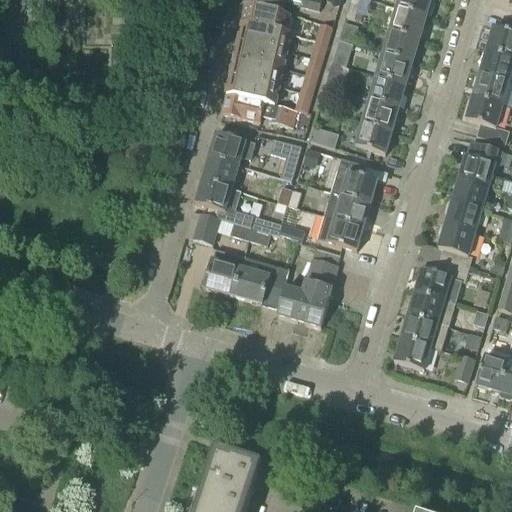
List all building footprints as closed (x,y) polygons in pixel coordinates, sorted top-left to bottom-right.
[(246,0),(245,7),(279,15),(282,2),(300,7),(299,11),(318,16),(320,3),(308,0),(246,0)] [(353,24),(360,0),(350,0),(344,21),(353,24)] [(429,4),(430,0),(397,0),(395,10),(425,19),(425,16),(429,17),(433,5),(429,4)] [(278,18),(279,15),(245,7),(241,27),(284,36),(288,20),(278,18)] [(418,42),(425,19),(395,10),(388,33),(418,42)] [(511,22),(509,22),(506,34),(491,30),(485,53),(511,61),(511,22)] [(289,38),(241,27),(237,45),(285,55),(289,38)] [(343,27),(338,43),(351,48),(356,31),(343,27)] [(319,28),(314,44),(327,48),(331,32),(319,28)] [(411,64),(418,42),(388,33),(381,56),(411,64)] [(338,43),(331,66),(340,69),(344,70),(351,48),(338,43)] [(324,57),(327,48),(314,44),(311,53),(324,57)] [(282,73),(285,55),(237,45),(233,62),(282,73)] [(322,65),(324,57),(311,53),(309,62),(322,65)] [(508,85),(511,69),(511,61),(485,53),(478,76),(508,85)] [(404,88),(411,64),(381,56),(375,79),(404,88)] [(278,91),(282,73),(233,62),(229,80),(278,91)] [(319,74),(322,65),(309,62),(306,70),(319,74)] [(333,93),(340,69),(331,66),(324,90),(333,93)] [(316,83),(319,74),(306,70),(304,79),(316,83)] [(501,109),(508,85),(478,76),(471,100),(501,109)] [(314,91),(316,83),(304,79),(301,88),(314,91)] [(397,112),(404,88),(375,79),(368,103),(397,112)] [(274,110),(278,91),(229,80),(226,98),(274,110)] [(311,100),(314,91),(301,88),(299,96),(311,100)] [(309,109),(311,100),(299,96),(296,105),(309,109)] [(274,110),(226,98),(221,118),(258,127),(260,120),(271,122),(270,128),(291,133),(295,115),(274,110)] [(317,113),(326,116),(330,102),(321,99),(317,113)] [(494,131),(501,109),(471,100),(464,123),(478,127),(474,139),(503,148),(507,135),(494,131)] [(390,135),(397,112),(368,103),(361,126),(390,135)] [(306,117),(309,109),(296,105),(293,113),(306,117)] [(383,159),(390,135),(361,126),(354,150),(383,159)] [(308,144),(333,152),(337,138),(312,131),(308,144)] [(215,137),(208,159),(238,168),(240,161),(249,163),(253,148),(215,137)] [(300,152),(273,144),(269,158),(296,166),(300,152)] [(463,158),(456,182),(486,190),(498,194),(501,182),(490,178),(493,168),(497,169),(501,155),(472,147),(468,160),(463,158)] [(231,191),(238,168),(208,159),(201,183),(231,191)] [(340,162),(330,196),(369,207),(375,184),(361,180),(364,170),(340,162)] [(479,213),(486,190),(456,182),(450,205),(479,213)] [(231,193),(231,191),(201,183),(194,207),(224,216),(233,219),(234,215),(240,195),(231,193)] [(285,210),(290,194),(281,191),(276,207),(285,210)] [(300,197),(290,194),(285,210),(295,213),(300,197)] [(362,230),(369,207),(330,196),(324,219),(362,230)] [(479,213),(450,205),(448,204),(445,205),(442,214),(444,217),(446,217),(443,228),(472,237),(479,213)] [(250,232),(253,221),(234,215),(233,219),(224,216),(222,224),(233,227),(250,232)] [(218,224),(199,218),(192,243),(211,249),(218,224)] [(354,255),(362,230),(324,219),(316,244),(354,255)] [(253,221),(250,232),(252,233),(270,238),(276,240),(279,228),(253,221)] [(250,232),(233,227),(229,240),(248,245),(252,233),(250,232)] [(472,237),(443,228),(441,227),(438,228),(436,237),(437,240),(439,241),(436,251),(441,253),(437,264),(466,273),(470,261),(466,259),(472,237)] [(303,235),(279,228),(276,240),(300,247),(303,235)] [(266,250),(270,238),(252,233),(248,245),(266,250)] [(510,247),(511,239),(511,237),(500,234),(498,243),(510,247)] [(202,293),(232,301),(240,273),(243,263),(213,254),(202,293)] [(311,263),(307,275),(333,283),(336,271),(311,263)] [(420,272),(413,295),(442,304),(453,307),(460,284),(463,285),(466,273),(437,264),(434,276),(420,272)] [(268,281),(240,273),(232,301),(259,309),(260,308),(277,313),(283,292),(284,286),(268,281)] [(307,275),(304,287),(329,295),(333,283),(307,275)] [(301,297),(283,292),(277,313),(274,320),(319,333),(327,305),(326,304),(329,295),(304,287),(301,297)] [(509,316),(511,304),(511,290),(504,288),(497,313),(509,316)] [(453,307),(442,304),(413,295),(406,319),(436,327),(446,330),(453,307)] [(483,331),(487,318),(475,315),(471,328),(483,331)] [(436,327),(406,319),(399,342),(429,351),(439,354),(446,330),(436,327)] [(505,336),(508,325),(495,321),(491,332),(505,336)] [(476,355),(480,341),(468,338),(464,351),(476,355)] [(429,351),(399,342),(392,366),(422,374),(429,351)] [(452,382),(466,386),(473,362),(459,358),(452,382)] [(474,388),(497,395),(506,365),(483,358),(474,388)] [(511,366),(506,365),(497,395),(497,398),(498,400),(507,403),(509,401),(510,399),(511,399),(511,366)] [(214,452),(195,511),(196,511),(246,511),(261,467),(214,452)]
